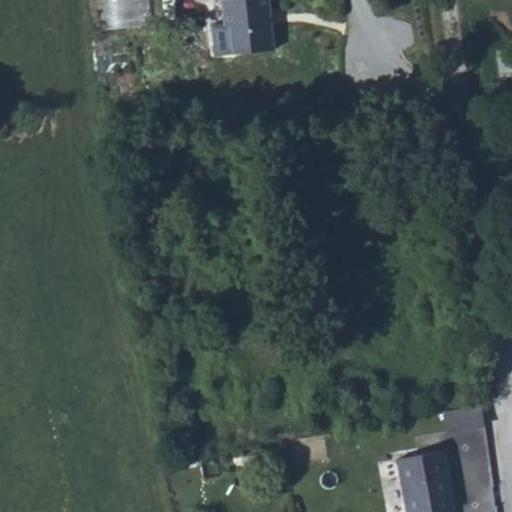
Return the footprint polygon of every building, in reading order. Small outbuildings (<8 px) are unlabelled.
[(104,0),(106,26),(153,23),(151,0),(104,0)] [(198,0),(199,1),(208,0),(220,0),(223,27),(230,27),(233,53),(274,49),(268,0),(198,0)] [(446,431),(486,423),(481,401),(442,408),(446,431)] [(439,434),(417,432),(416,446),(438,448),(439,434)] [(444,511),(444,509),(446,508),(441,478),(439,478),(438,472),(437,468),(434,449),(390,456),(399,511),(444,511)]
